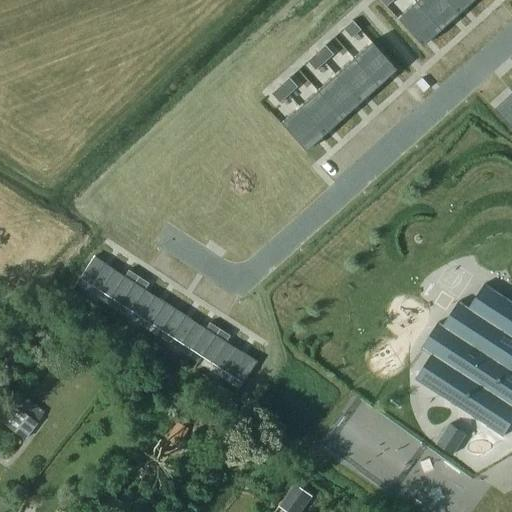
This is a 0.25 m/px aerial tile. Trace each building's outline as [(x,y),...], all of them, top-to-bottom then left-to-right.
[(445,0),(416,0),(414,2),(439,30),(457,13),(445,0)] [(445,0),(457,13),(472,0),(445,0)] [(414,2),(396,18),(421,46),(439,30),(414,2)] [(352,20),(342,29),(351,38),(360,30),(352,21),(352,20)] [(370,41),(352,58),(377,85),(395,69),(370,41)] [(324,45),(315,53),(324,62),(333,54),(324,45)] [(315,53),(306,61),(315,70),(324,62),(315,53)] [(352,58),(334,74),(359,102),(377,85),(352,58)] [(334,74),(316,90),(341,118),(359,102),(334,74)] [(288,77),(279,86),(288,95),(297,87),(288,77)] [(279,86),(270,94),(279,103),(288,95),(279,86)] [(316,90),(298,107),(323,134),(341,118),(316,90)] [(511,93),(495,109),(511,128),(511,93)] [(298,107),(280,123),(304,151),(323,134),(298,107)] [(93,256),(79,277),(120,304),(134,283),(124,276),(93,256)] [(128,270),(124,276),(134,283),(138,277),(128,270)] [(138,277),(134,283),(144,289),(148,283),(138,277)] [(134,283),(120,304),(161,330),(174,309),(144,289),(134,283)] [(432,354),(416,379),(504,436),(511,424),(511,300),(486,283),(470,307),(460,301),(444,325),(440,322),(422,348),(432,354)] [(174,309),(161,330),(202,356),(215,335),(205,329),(174,309)] [(209,322),(205,329),(215,335),(219,329),(209,322)] [(219,329),(215,335),(225,342),(229,336),(219,329)] [(215,335),(202,356),(242,383),(256,362),(225,342),(215,335)] [(36,423),(16,407),(4,423),(24,439),(36,423)] [(450,423),(437,443),(453,454),(467,434),(450,423)] [(274,478),(267,488),(274,493),(282,483),(274,478)] [(286,511),(299,511),(311,496),(293,483),(277,506),(286,511)]
